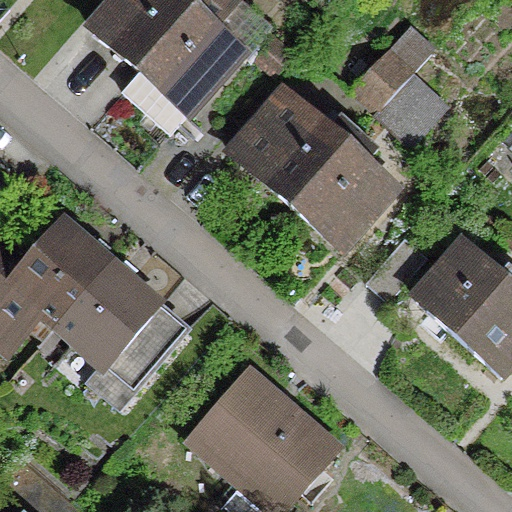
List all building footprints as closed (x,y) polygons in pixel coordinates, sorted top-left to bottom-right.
[(119,0),(88,35),(136,77),(200,5),(194,0),(119,0)] [(233,0),(204,0),(200,5),(136,77),(118,97),(165,138),(236,58),(210,36),(238,4),(233,0)] [(427,96),(362,38),(328,76),(393,134),(427,96)] [(263,39),(250,62),(271,80),(288,61),(263,39)] [(289,213),(355,138),(336,122),(324,136),(280,98),(227,159),(289,213)] [(355,138),(289,213),(336,255),(389,194),(361,169),(373,154),(355,138)] [(51,331),(106,269),(56,226),(17,271),(1,258),(0,259),(0,353),(3,356),(36,319),(51,331)] [(422,264),(400,244),(361,288),(383,308),(422,264)] [(422,316),(496,382),(511,363),(511,282),(504,275),(497,283),(460,250),(434,280),(445,290),(422,316)] [(183,335),(181,334),(106,269),(51,331),(98,372),(84,388),(114,414),(183,335)] [(221,511),(284,511),(331,458),(241,380),(187,442),(239,487),(220,510),(221,511)]
